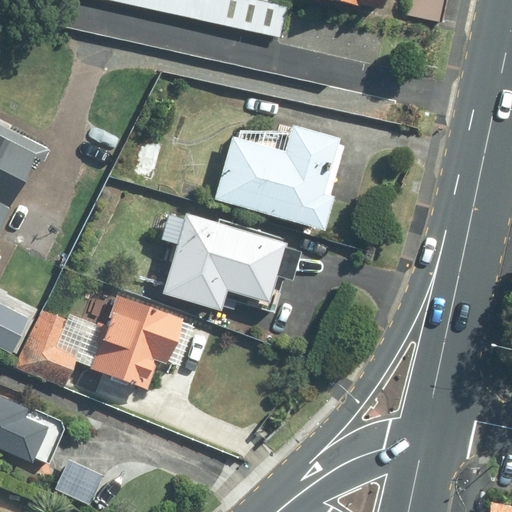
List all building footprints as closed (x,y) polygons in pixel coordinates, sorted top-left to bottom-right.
[(109,0),(280,38),(287,7),(257,0),(109,0)] [(328,0),(376,10),(378,0),(328,0)] [(407,0),(404,14),(439,21),(443,0),(407,0)] [(0,217),(39,135),(0,117),(0,217)] [(227,135),(208,198),(317,230),(328,195),(317,192),(333,137),(286,123),(278,150),(227,135)] [(278,243),(180,214),(157,292),(213,309),(219,289),(260,301),(278,243)] [(18,370),(60,386),(71,360),(141,388),(152,360),(157,362),(174,320),(110,294),(98,325),(64,312),(62,318),(42,310),(18,370)] [(0,450),(25,463),(42,426),(19,416),(23,407),(0,396),(0,450)] [(511,511),(511,506),(490,502),(488,511),(511,511)]
